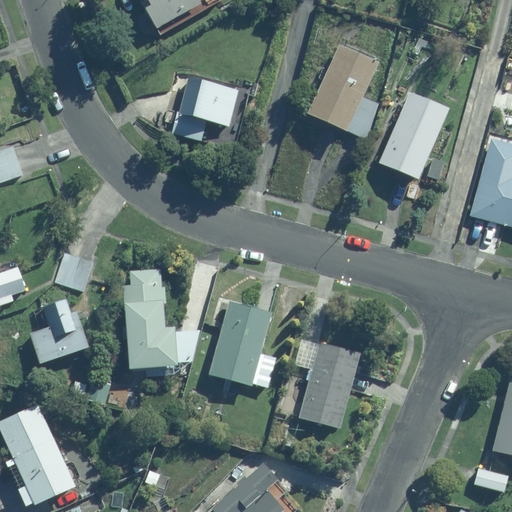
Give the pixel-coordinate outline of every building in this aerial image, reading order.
[(199,0),(137,0),(157,33),(202,5),(199,0)] [(379,69),(341,51),(309,122),(364,146),(381,110),(364,102),(379,69)] [(238,92),(190,80),(181,116),(175,115),(170,137),(201,145),(206,128),(227,133),(238,92)] [(449,115),(408,99),(381,170),(422,185),(449,115)] [(511,146),(491,141),(471,218),(511,229),(511,146)] [(0,184),(21,178),(12,149),(0,153),(0,184)] [(92,263),(63,254),(54,283),(83,292),(92,263)] [(0,309),(12,306),(10,299),(25,295),(18,272),(0,277),(0,309)] [(199,334),(175,335),(164,335),(162,274),(128,274),(128,288),(121,288),(123,374),(146,374),(146,378),(170,378),(170,373),(176,372),(175,365),(191,365),(199,334)] [(69,317),(65,303),(41,310),(47,331),(30,336),(39,367),(86,353),(76,315),(69,317)] [(276,361),(261,356),(273,322),(231,309),(208,378),(250,392),(251,387),(266,391),(276,361)] [(360,360),(301,344),(296,365),(312,370),(298,423),(340,434),(360,360)] [(103,407),(108,387),(90,382),(85,402),(103,407)] [(511,382),(510,382),(493,455),(511,459),(511,382)] [(78,472),(42,394),(1,413),(37,491),(78,472)] [(285,496),(262,471),(218,511),(285,511),(278,504),(285,496)] [(507,480),(477,471),(473,486),(503,495),(507,480)]
